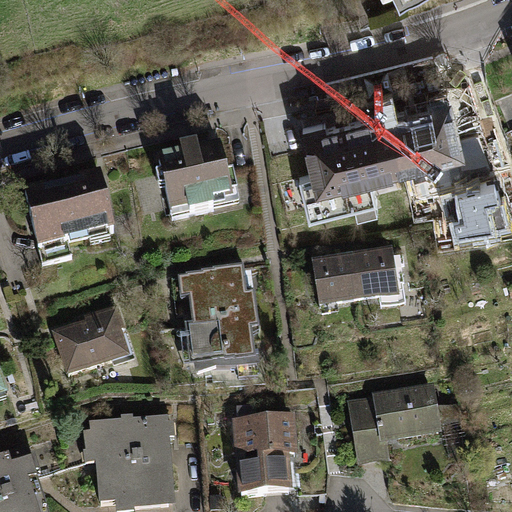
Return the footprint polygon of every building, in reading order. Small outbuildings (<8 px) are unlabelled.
[(450,101),(375,118),(389,180),(464,163),(450,101)] [(314,197),(389,180),(375,118),(299,136),(314,197)] [(221,157),(158,171),(169,221),(233,207),(221,157)] [(102,183),(26,201),(39,257),(115,239),(102,183)] [(494,187),(459,194),(464,221),(455,223),(458,235),(494,229),(507,226),(501,203),(498,203),(494,187)] [(395,263),(353,269),(359,313),(401,307),(395,263)] [(317,318),(359,313),(353,269),(311,275),(317,318)] [(182,321),(185,348),(251,341),(259,340),(255,300),(247,301),(244,276),(172,284),(176,322),(182,321)] [(112,321),(48,340),(63,389),(127,370),(112,321)] [(254,373),(251,341),(185,348),(188,380),(254,373)] [(432,393),(347,406),(358,477),(391,472),(388,451),(439,443),(432,393)] [(162,421),(90,427),(97,507),(128,505),(128,511),(148,511),(164,511),(164,508),(167,508),(167,501),(169,501),(162,421)] [(287,421),(232,426),(237,498),(293,494),(287,421)] [(51,511),(32,449),(0,458),(0,511),(51,511)]
